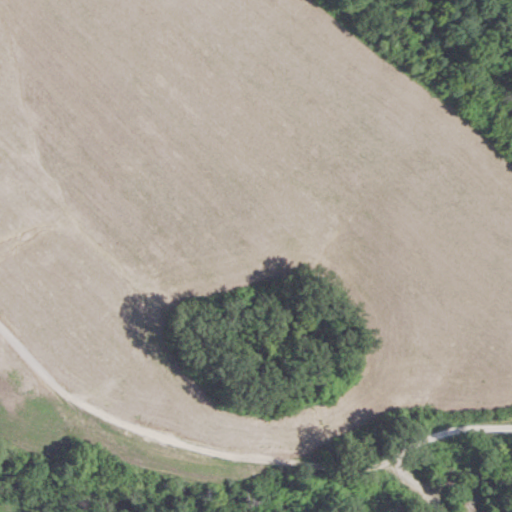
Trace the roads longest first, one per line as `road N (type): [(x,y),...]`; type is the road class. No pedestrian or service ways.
road 1 (residential): [(511,422),(458,427),(357,469),(224,454),(93,411),(46,379),(0,330)]
road 2 (residential): [(47,511),(443,503),(388,461)]
